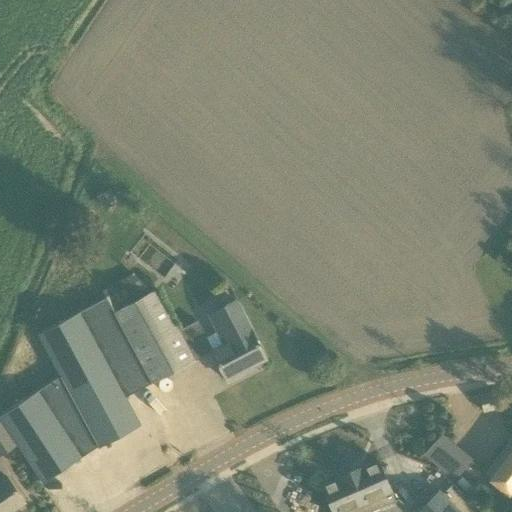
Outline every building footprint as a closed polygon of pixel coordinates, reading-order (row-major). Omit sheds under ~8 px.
[(110,189),(96,197),(104,210),(118,201),(110,189)] [(102,291),(105,296),(113,312),(151,293),(131,273),(102,291)] [(151,293),(113,312),(104,297),(36,333),(59,376),(97,448),(108,443),(141,425),(126,398),(152,383),(194,361),(178,332),(156,290),(151,293)] [(224,344),(212,350),(228,383),(254,369),(253,365),(265,359),(235,301),(225,306),(230,316),(213,325),(224,344)] [(196,322),(178,332),(194,361),(195,361),(194,360),(212,350),(196,322)] [(18,403),(0,414),(0,418),(43,482),(86,454),(97,448),(59,376),(18,403)] [(500,408),(496,392),(479,396),(483,412),(500,408)] [(0,455),(15,445),(0,422),(0,455)] [(445,432),(426,455),(458,481),(477,457),(445,432)] [(511,492),(511,442),(488,475),(511,492)] [(363,467),(362,466),(336,478),(337,479),(322,485),(333,511),(353,511),(352,509),(375,500),(379,508),(395,501),(378,461),(363,467)] [(0,511),(8,511),(24,501),(7,477),(0,481),(0,511)] [(460,511),(439,490),(416,511),(460,511)]
